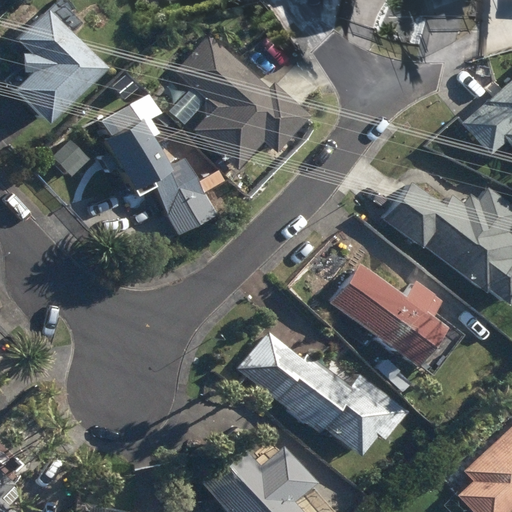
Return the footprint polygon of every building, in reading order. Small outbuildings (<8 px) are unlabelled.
[(1,92),(30,125),(89,71),(60,39),(76,25),(61,9),(46,22),(38,12),(6,41),(19,55),(12,54),(11,75),(19,76),(1,92)] [(186,133),(227,172),(254,143),(265,154),(300,117),(265,84),(259,89),(203,37),(170,71),(200,99),(200,118),(186,133)] [(511,86),(467,126),(493,157),(508,144),(511,148),(511,86)] [(137,182),(169,236),(205,216),(174,161),(155,172),(129,128),(154,114),(143,95),(93,124),(100,137),(92,142),(100,156),(93,160),(101,175),(106,172),(117,193),(137,182)] [(409,180),(383,216),(509,307),(511,302),(511,258),(511,236),(506,233),(511,224),(511,205),(489,189),(480,202),(472,196),(465,205),(455,198),(447,208),(409,180)] [(381,369),(391,378),(431,330),(350,264),(318,303),(389,361),(381,369)] [(309,427),(343,458),(361,438),(366,442),(390,414),(347,377),(336,389),(297,355),(292,361),(262,336),(231,371),(304,434),(309,427)] [(449,498),(461,511),(501,511),(511,502),(511,422),(457,472),(466,483),(449,498)] [(267,435),(277,445),(284,437),(275,427),(267,435)] [(206,483),(229,511),(300,511),(297,507),(290,499),(313,481),(281,441),(271,449),(275,454),(262,465),(249,449),(206,483)] [(0,511),(0,487),(1,487),(0,485),(0,483),(19,466),(0,444),(0,511)]
